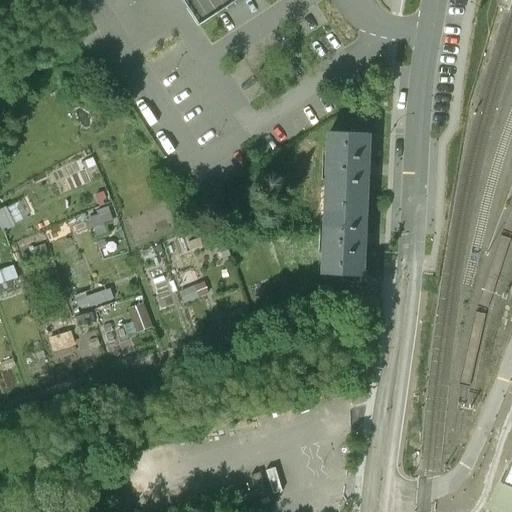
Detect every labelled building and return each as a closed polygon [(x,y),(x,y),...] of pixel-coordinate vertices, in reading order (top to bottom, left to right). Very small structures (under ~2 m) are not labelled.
[(179,0),(198,28),(241,0),(179,0)] [(325,138),(325,207),(368,207),(369,139),(325,138)] [(368,207),(325,207),(323,279),(367,280),(368,207)] [(151,252),(150,306),(180,306),(181,291),(215,292),(215,311),(227,311),(227,290),(212,289),(212,264),(157,264),(157,252),(151,252)] [(0,267),(0,282),(17,279),(14,264),(0,267)] [(78,308),(111,300),(107,284),(74,292),(78,308)] [(511,511),(511,457),(487,511),(511,511)]
